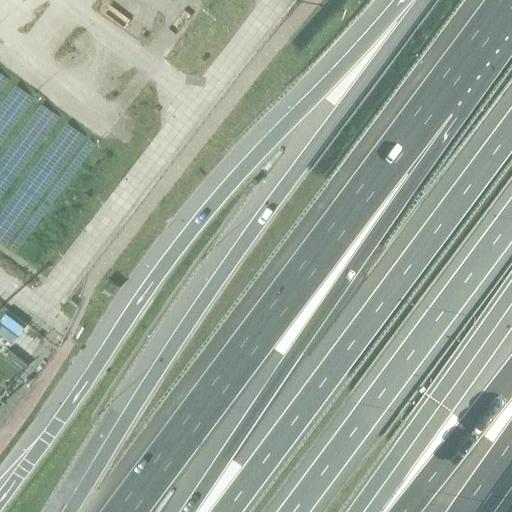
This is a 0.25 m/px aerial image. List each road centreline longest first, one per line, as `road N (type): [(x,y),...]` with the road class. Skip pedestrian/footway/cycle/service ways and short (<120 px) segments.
road 1 (motorway): [(412,0),(193,227),(0,498)]
road 2 (motorway): [(415,0),(214,283),(69,511)]
road 3 (motorway): [(443,102),(123,511)]
road 4 (motorway): [(443,102),(312,327),(187,511)]
road 5 (motorway): [(511,128),(223,511)]
road 6 (motorway): [(290,511),(511,217)]
road 7 (motorway): [(382,511),(439,405),(511,302)]
road 8 (motorway): [(403,511),(511,384)]
